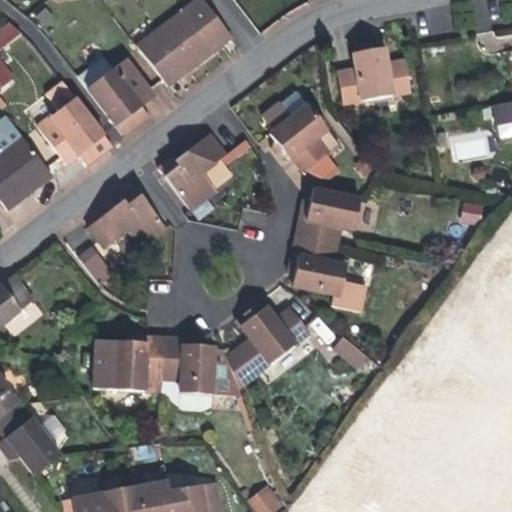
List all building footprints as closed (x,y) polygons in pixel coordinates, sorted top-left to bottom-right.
[(201,0),(194,0),(180,12),(211,53),(231,38),(201,0)] [(192,67),(211,53),(180,12),(135,46),(166,87),(192,67)] [(408,94),(403,62),(387,64),(385,51),(375,53),(373,43),(364,44),(358,45),(359,55),(349,57),(351,70),(335,73),(340,105),(408,94)] [(115,129),(123,123),(142,109),(153,100),(126,64),(115,72),(112,68),(85,89),(115,129)] [(45,95),(57,110),(73,98),(60,82),(45,95)] [(104,138),(73,98),(57,110),(36,127),(67,167),(78,158),(104,138)] [(511,123),(511,111),(510,102),(491,105),(494,126),(511,123)] [(262,117),(273,131),(291,117),(280,103),(262,117)] [(291,117),(273,131),(271,132),(279,142),(286,151),(290,157),(302,172),(306,169),(327,154),(329,157),(340,148),(307,106),(306,107),(305,106),(291,117)] [(142,109),(123,123),(131,133),(141,125),(150,119),(142,109)] [(0,151),(20,137),(4,117),(0,120),(0,151)] [(122,139),(131,133),(123,123),(115,129),(122,139)] [(485,129),(449,136),(454,162),(490,154),(485,129)] [(156,168),(189,210),(213,192),(212,190),(230,177),(217,161),(223,156),(207,135),(185,152),(172,162),(167,160),(156,168)] [(20,137),(0,151),(0,200),(7,210),(30,193),(51,177),(20,137)] [(112,148),(104,138),(78,158),(86,168),(98,159),(112,148)] [(283,155),(286,151),(279,142),(274,145),(271,149),(275,155),(283,155)] [(327,154),(306,169),(308,172),(329,157),(327,154)] [(361,161),(354,166),(362,176),(369,171),(361,161)] [(163,230),(131,187),(121,195),(120,202),(109,211),(86,228),(102,249),(125,232),(138,249),(163,230)] [(300,200),(297,212),(305,213),(300,239),(335,246),(338,230),(351,233),(359,199),(311,189),(309,198),(300,200)] [(478,208),(464,205),(460,223),(475,225),(478,208)] [(292,237),(300,239),(305,213),(297,212),(294,224),(292,237)] [(289,250),(287,263),(295,264),(300,239),(292,237),(289,250)] [(331,263),(335,246),(300,239),(295,264),(287,263),(284,273),(292,277),(289,287),(332,296),(337,297),(340,282),(344,265),(331,263)] [(75,258),(98,286),(111,275),(88,248),(75,258)] [(14,275),(2,284),(22,310),(34,301),(14,275)] [(364,287),(340,282),(337,297),(332,296),(330,307),(359,313),(364,287)] [(0,326),(22,310),(2,284),(0,285),(0,326)] [(252,316),(243,323),(247,328),(240,334),(249,345),(237,354),(253,376),(308,334),(291,312),(277,323),(269,312),(264,316),(259,310),(252,316)] [(236,328),(240,334),(247,328),(243,323),(236,328)] [(351,364),(360,353),(335,333),(326,344),(351,364)] [(144,381),(161,382),(163,345),(136,343),(136,334),(128,334),(122,339),(122,343),(112,342),(110,391),(144,392),(144,381)] [(146,335),(136,334),(136,343),(163,345),(163,335),(146,335)] [(163,335),(163,345),(188,346),(189,337),(176,336),(163,335)] [(200,338),(189,337),(188,346),(163,345),(161,382),(177,383),(177,394),(209,396),(238,397),(239,397),(219,351),(211,351),(202,350),(200,338)] [(0,377),(0,420),(21,405),(0,377)] [(209,396),(177,394),(176,407),(180,410),(200,411),(209,406),(209,396)] [(0,420),(0,432),(5,439),(11,447),(2,453),(8,461),(17,460),(20,458),(35,478),(61,456),(21,405),(0,420)] [(53,415),(42,422),(53,440),(64,433),(53,415)] [(0,450),(2,453),(11,447),(5,439),(0,442),(0,450)] [(170,511),(167,493),(165,483),(133,489),(137,511),(170,511)] [(219,511),(215,484),(167,493),(170,511),(219,511)] [(245,500),(254,511),(274,511),(283,506),(267,484),(245,500)] [(137,511),(133,489),(101,495),(104,511),(137,511)] [(104,511),(101,495),(69,500),(71,511),(104,511)] [(0,511),(5,511),(10,509),(3,501),(0,503),(0,511)]
